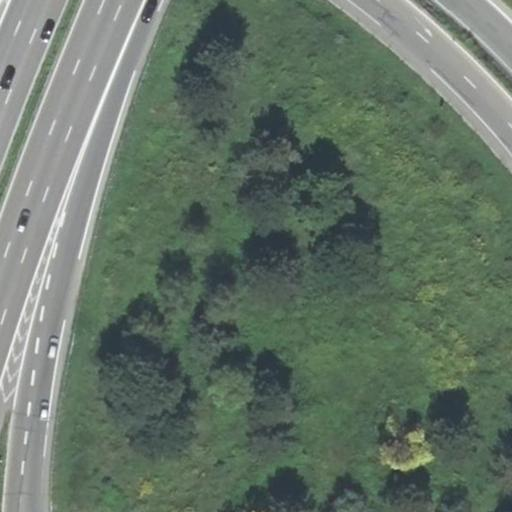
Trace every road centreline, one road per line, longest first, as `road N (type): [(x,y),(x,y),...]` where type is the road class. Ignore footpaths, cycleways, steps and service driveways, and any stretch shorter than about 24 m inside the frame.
road 1 (trunk): [(28,489),(59,283),(84,182),(136,39),(137,0)]
road 2 (trunk): [(0,305),(53,141),(113,0)]
road 3 (trunk): [(380,0),(511,130)]
